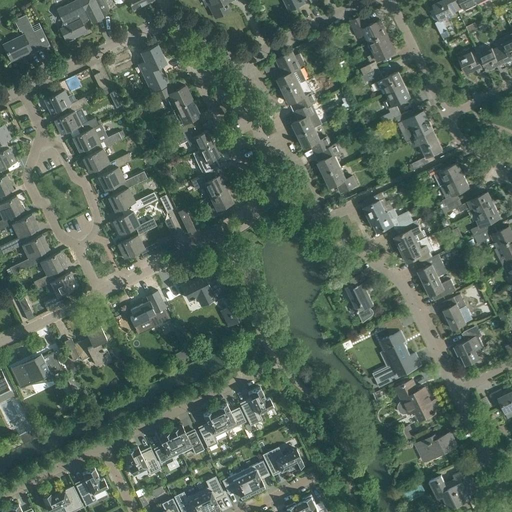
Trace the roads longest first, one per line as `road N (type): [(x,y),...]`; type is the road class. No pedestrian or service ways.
road 1 (residential): [(277,195),(394,277),(455,392)]
road 2 (residential): [(21,90),(162,21),(182,22),(237,61)]
road 3 (residential): [(98,294),(246,224),(277,195)]
road 4 (residential): [(103,447),(268,368)]
road 5 (residential): [(237,61),(366,0)]
road 6 (residential): [(277,195),(237,61)]
road 7 (residential): [(78,247),(93,235),(96,213),(58,145),(40,138)]
road 8 (residential): [(455,392),(509,511)]
road 9 (residential): [(78,247),(60,236),(27,181),(40,138)]
road 10 (residential): [(448,116),(391,0)]
